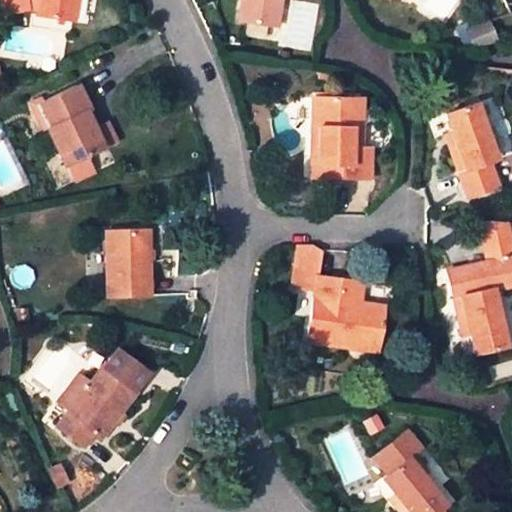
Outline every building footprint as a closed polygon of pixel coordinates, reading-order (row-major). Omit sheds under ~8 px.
[(5,0),(8,8),(32,3),(43,4),(43,0),(5,0)] [(43,0),(43,4),(43,9),(79,14),(80,0),(43,0)] [(246,0),(245,16),(281,21),(283,0),(246,0)] [(484,19),(465,28),(473,44),(491,36),(484,19)] [(77,84),(44,99),(53,122),(47,125),(64,162),(100,145),(90,121),(84,107),(87,106),(77,84)] [(371,147),(357,147),(358,96),(340,96),(339,100),(315,100),(313,177),(371,178),(371,147)] [(372,96),(358,96),(357,147),(371,147),(372,96)] [(479,96),(473,98),(482,119),(487,117),(479,96)] [(463,165),(456,167),(465,192),(495,181),(486,158),(494,154),(480,120),(482,119),(473,98),(443,110),(450,128),(463,165)] [(101,116),(90,121),(100,145),(111,140),(101,116)] [(463,165),(450,128),(443,131),(456,167),(463,165)] [(490,218),(470,217),(480,261),(450,268),(455,294),(462,293),(471,330),(475,351),(507,344),(494,285),(511,280),(511,254),(502,257),(490,218)] [(511,242),(505,219),(490,218),(502,257),(511,254),(511,242)] [(153,224),(112,226),(115,289),(155,288),(153,224)] [(296,243),(290,290),(312,293),(314,275),(317,251),(312,243),(296,243)] [(348,299),(351,279),(314,275),(312,293),(306,341),(376,349),(381,303),(359,301),(348,299)] [(348,299),(359,301),(360,280),(351,279),(348,299)] [(464,332),(471,330),(462,293),(455,294),(464,332)] [(114,344),(89,378),(67,407),(56,422),(84,443),(92,432),(99,437),(135,388),(131,386),(144,367),(114,344)] [(67,407),(89,378),(77,369),(56,398),(67,407)] [(416,448),(403,430),(371,455),(385,472),(381,475),(394,492),(409,511),(442,511),(438,506),(442,503),(420,473),(406,455),(411,452),(416,448)] [(406,455),(420,473),(425,469),(411,452),(406,455)] [(409,511),(394,492),(388,496),(399,511),(409,511)]
